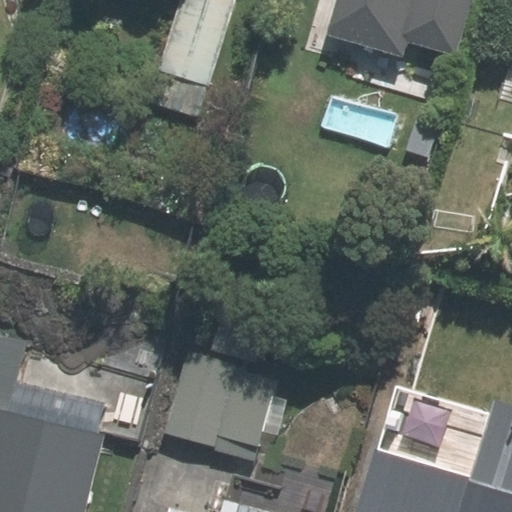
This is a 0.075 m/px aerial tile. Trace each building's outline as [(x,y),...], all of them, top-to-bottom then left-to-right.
[(219,86),(243,0),(189,0),(170,71),(161,102),(202,115),(211,84),(219,86)] [(338,0),(333,19),(466,56),(481,1),(487,3),(487,0),(338,0)] [(435,146),(446,107),(385,90),(374,128),(435,146)] [(0,413),(3,415),(0,427),(0,511),(100,511),(119,436),(112,434),(118,405),(27,382),(36,343),(0,334),(0,413)] [(284,380),(191,353),(167,437),(261,462),(284,380)] [(483,511),(405,490),(398,511),(392,511),(359,504),(356,511),(483,511)] [(271,511),(237,502),(233,511),(186,511),(183,511),(182,511),(271,511)]
